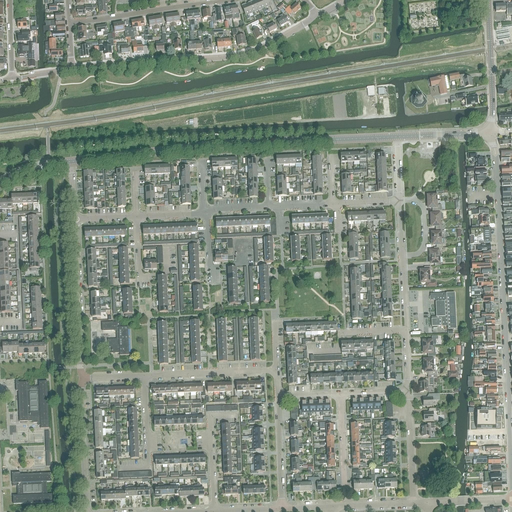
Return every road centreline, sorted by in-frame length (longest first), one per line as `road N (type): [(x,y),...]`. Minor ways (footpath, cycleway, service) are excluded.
road 1 (tertiary): [(70,161),(397,136)]
road 2 (residential): [(508,414),(490,133)]
road 3 (unclassified): [(71,67),(242,54),(315,13)]
road 4 (residential): [(67,23),(230,0)]
road 5 (residential): [(83,377),(76,219)]
road 6 (residential): [(87,511),(83,377)]
road 7 (residential): [(275,369),(143,375)]
road 8 (residential): [(214,511),(210,416),(236,414)]
